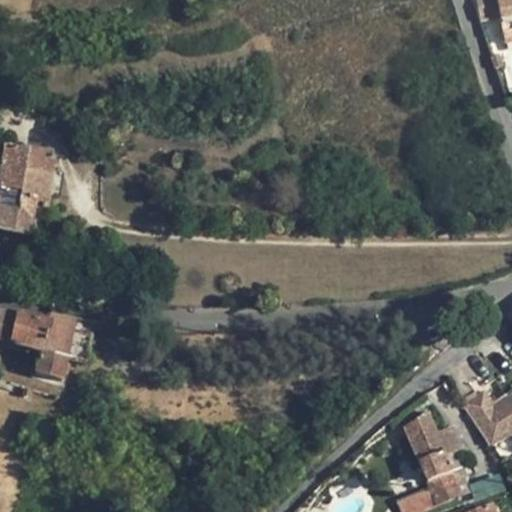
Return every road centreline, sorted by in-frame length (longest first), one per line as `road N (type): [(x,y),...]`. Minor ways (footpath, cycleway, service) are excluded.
road 1 (residential): [(0,299),(98,316),(339,318),(497,293)]
road 2 (residential): [(497,293),(462,346),(347,443),(283,511)]
road 3 (unknown): [(511,127),(466,0)]
